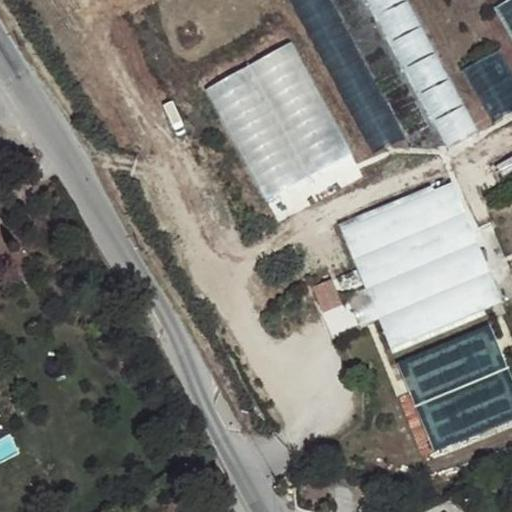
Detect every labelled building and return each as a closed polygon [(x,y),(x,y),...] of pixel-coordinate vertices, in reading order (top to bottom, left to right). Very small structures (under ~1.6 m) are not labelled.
[(405,137),(338,0),(298,0),(372,153),(405,137)] [(294,41),(207,85),(265,198),(352,153),(294,41)] [(511,63),(505,50),(470,68),(495,117),(511,108),(511,63)] [(458,250),(365,288),(390,349),(483,309),(458,250)] [(511,376),(494,326),(399,359),(431,450),(511,422),(511,376)] [(480,511),(488,511),(501,507),(492,485),(472,494),(480,511)]
